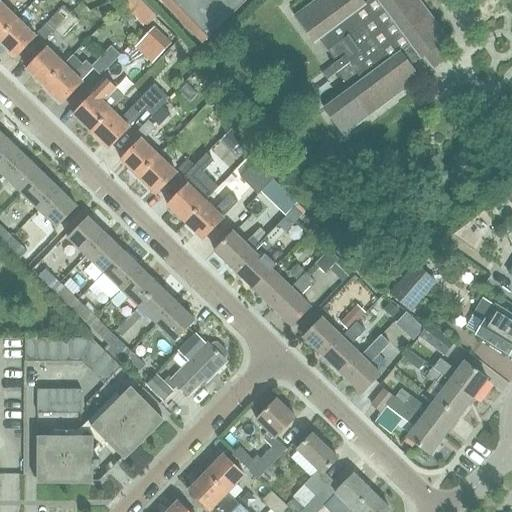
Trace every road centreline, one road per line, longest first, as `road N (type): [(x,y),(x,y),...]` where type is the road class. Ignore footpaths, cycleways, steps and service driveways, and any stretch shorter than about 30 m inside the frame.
road 1 (residential): [(0,85),(276,355)]
road 2 (residential): [(276,355),(437,511)]
road 3 (residential): [(276,355),(122,511)]
